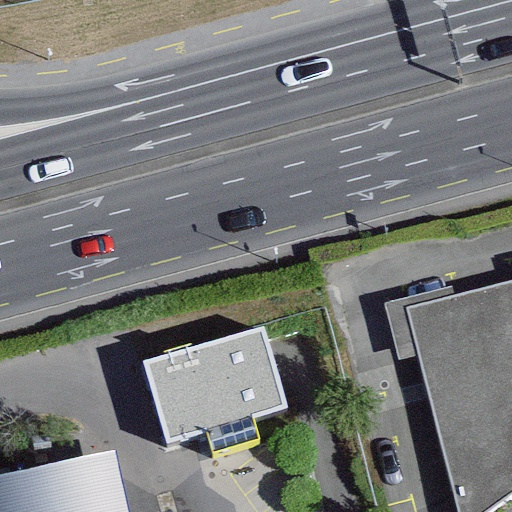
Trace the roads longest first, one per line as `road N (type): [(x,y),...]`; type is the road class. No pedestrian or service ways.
road 1 (secondary): [(0,262),(511,137)]
road 2 (secondary): [(511,30),(138,132)]
road 3 (secondary): [(138,132),(0,179)]
road 4 (motorway): [(138,132),(0,114)]
